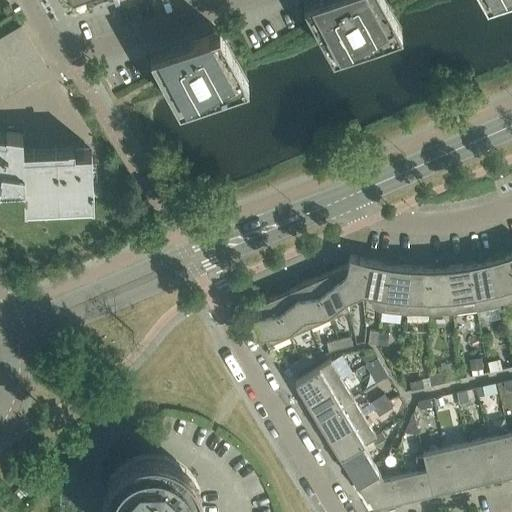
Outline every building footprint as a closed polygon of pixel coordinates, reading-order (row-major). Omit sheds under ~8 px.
[(72,0),(79,10),(108,0),(72,0)] [(410,18),(400,0),(326,0),(319,3),(338,36),(348,55),(417,31),(410,18)] [(13,11),(9,4),(3,8),(7,15),(13,11)] [(2,98),(49,70),(48,68),(45,69),(34,51),(21,29),(23,28),(22,26),(0,39),(0,89),(3,95),(1,96),(2,98)] [(251,68),(239,46),(231,33),(162,57),(184,95),(191,109),(261,86),(251,68)] [(0,134),(0,186),(1,187),(1,183),(25,182),(26,202),(94,199),(92,148),(19,150),(22,129),(9,127),(7,136),(0,134)] [(511,265),(508,253),(489,259),(501,306),(511,302),(511,265)] [(348,264),(333,271),(349,308),(350,307),(346,299),(362,291),(370,260),(350,255),(350,256),(348,264)] [(501,306),(489,259),(469,263),(477,311),(501,306)] [(389,264),(370,260),(362,291),(371,293),(370,297),(372,307),(379,311),(382,312),(389,264)] [(469,263),(449,266),(454,314),(477,311),(469,263)] [(406,314),(409,266),(389,264),(382,312),(406,314)] [(429,267),(409,266),(406,314),(430,315),(429,267)] [(430,315),(454,314),(449,266),(429,267),(430,315)] [(329,316),(349,308),(333,271),(313,279),(329,316)] [(313,279),(293,288),(309,325),(329,316),(313,279)] [(289,333),(309,325),(293,288),(273,296),(289,333)] [(269,342),(289,333),(273,296),(253,305),(256,312),(252,313),(262,335),(265,334),(269,342)] [(370,330),(368,343),(377,344),(379,332),(370,330)] [(339,339),(341,348),(353,345),(351,336),(339,339)] [(329,351),(341,348),(339,339),(327,342),(329,351)] [(370,370),(381,363),(373,350),(362,357),(370,370)] [(311,353),(300,359),(305,367),(316,360),(311,353)] [(296,380),(307,399),(343,378),(331,358),(296,380)] [(294,373),(305,367),(300,359),(290,366),(294,373)] [(490,372),(502,369),(500,360),(489,363),(490,372)] [(429,377),(430,385),(447,382),(445,374),(429,377)] [(307,399),(318,418),(354,396),(343,378),(307,399)] [(410,382),(412,390),(424,387),(422,379),(410,382)] [(485,394),(497,391),(495,383),(483,386),(485,394)] [(380,415),(394,407),(386,394),(372,402),(380,415)] [(448,403),(446,395),(434,397),(436,405),(448,403)] [(330,436),(365,415),(354,396),(318,418),(330,436)] [(431,398),(418,401),(420,409),(432,406),(431,398)] [(376,434),(365,415),(330,436),(341,455),(363,442),(363,443),(371,438),(375,445),(386,438),(382,431),(376,434)] [(511,448),(508,432),(487,437),(497,478),(511,473),(511,448)] [(497,478),(487,437),(466,442),(476,482),(497,478)] [(363,442),(341,455),(358,483),(379,470),(363,443),(363,442)] [(466,442),(445,447),(454,487),(476,482),(466,442)] [(424,452),(433,492),(454,487),(445,447),(424,452)] [(418,470),(394,475),(400,500),(433,492),(424,452),(423,452),(424,456),(416,457),(418,470)] [(205,511),(206,511),(206,508),(206,504),(206,501),(206,497),(205,494),(204,491),(203,487),(201,484),(200,481),(198,478),(196,475),(193,473),(191,470),(188,468),(185,466),(182,464),(179,463),(176,461),(172,460),(169,460),(165,459),(162,459),(158,459),(155,459),(152,460),(148,460),(143,462),(142,463),(138,464),(135,466),(134,467),(132,468),(130,470),(127,473),(125,475),(123,478),(121,481),(119,484),(118,487),(116,490),(116,493),(115,497),(115,498),(114,500),(114,504),(114,507),(115,511),(114,511),(205,511)] [(384,477),(379,470),(358,483),(367,499),(369,498),(373,505),(373,506),(400,500),(394,475),(384,477)]
